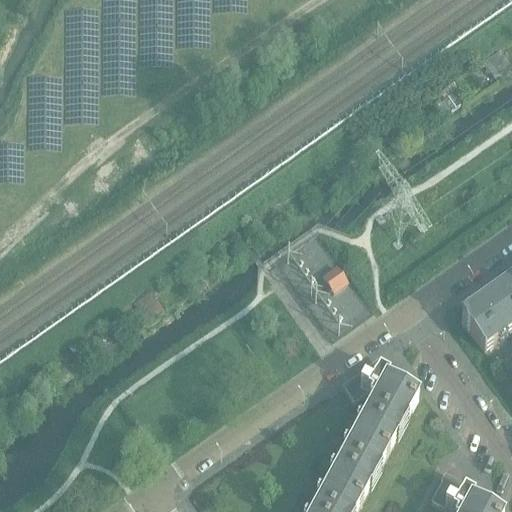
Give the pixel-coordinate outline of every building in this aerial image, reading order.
[(332,299),(347,289),(336,271),(320,281),(332,299)] [(484,356),(511,336),(511,290),(461,325),(465,331),(466,330),(484,356)] [(391,377),(380,371),(376,365),(342,389),(353,406),(367,397),(376,402),(355,441),(363,445),(387,458),(417,402),(386,385),(389,381),(391,377)] [(387,458),(363,445),(355,441),(329,490),(339,495),(360,507),(387,458)] [(476,497),(445,480),(444,480),(430,505),(442,511),(482,511),(471,506),(474,501),(476,497)] [(357,511),(360,507),(339,495),(329,490),(316,511),(357,511)]
